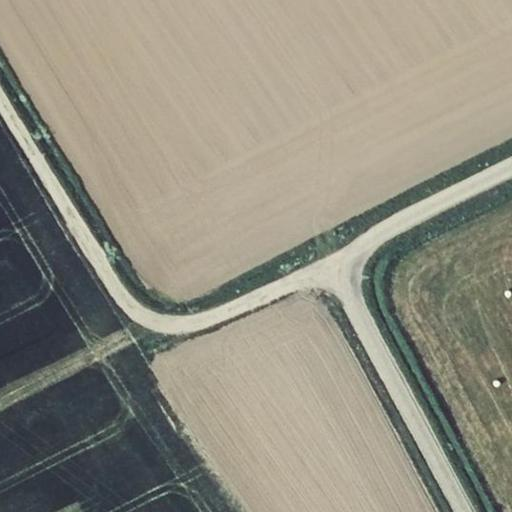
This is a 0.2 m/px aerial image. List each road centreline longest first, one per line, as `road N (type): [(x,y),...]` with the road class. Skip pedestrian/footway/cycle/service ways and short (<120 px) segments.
road 1 (unclassified): [(0,93),(124,299),(147,317),(178,324),(210,319),(336,267)]
road 2 (unclassified): [(336,267),(465,511)]
road 3 (unclassified): [(511,167),(396,224),(336,267)]
